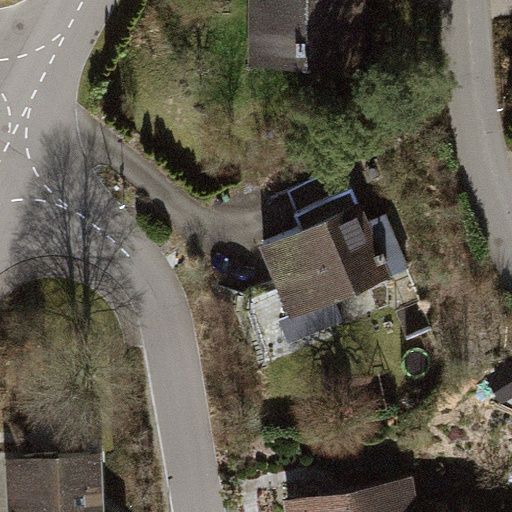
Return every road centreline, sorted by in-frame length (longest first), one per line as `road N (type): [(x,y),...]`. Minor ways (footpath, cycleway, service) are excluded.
road 1 (residential): [(202,511),(172,325),(143,269),(100,227),(0,166)]
road 2 (residential): [(511,238),(493,195),(461,0)]
